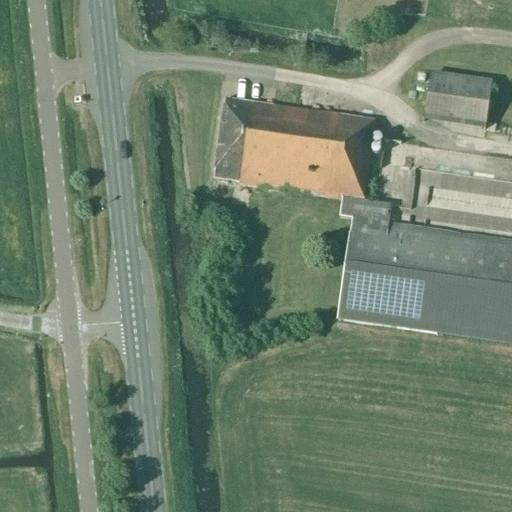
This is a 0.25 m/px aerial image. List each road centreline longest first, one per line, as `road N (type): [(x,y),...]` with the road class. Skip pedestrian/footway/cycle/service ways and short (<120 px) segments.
road 1 (unclassified): [(69,326),(34,0)]
road 2 (primary): [(132,321),(99,0)]
road 3 (primary): [(152,511),(132,321)]
road 4 (unclassified): [(88,511),(69,326)]
